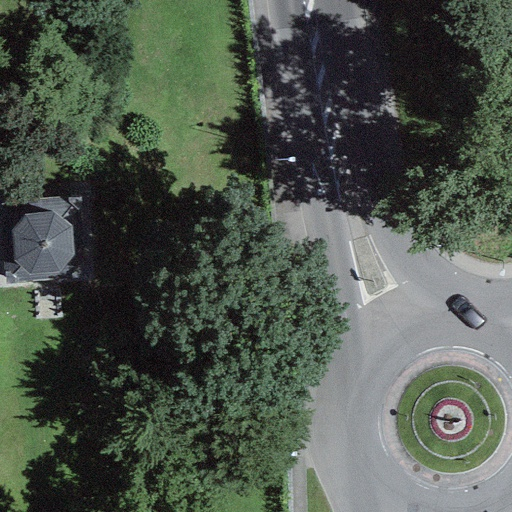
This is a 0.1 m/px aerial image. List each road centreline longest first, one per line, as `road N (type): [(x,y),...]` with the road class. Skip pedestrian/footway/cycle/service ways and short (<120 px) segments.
road 1 (primary): [(387,330),(340,193),(309,0)]
road 2 (primary): [(387,330),(361,354),(344,387),(339,423),(346,458),(392,511)]
road 3 (primary): [(511,333),(489,320),(437,312),(387,330)]
